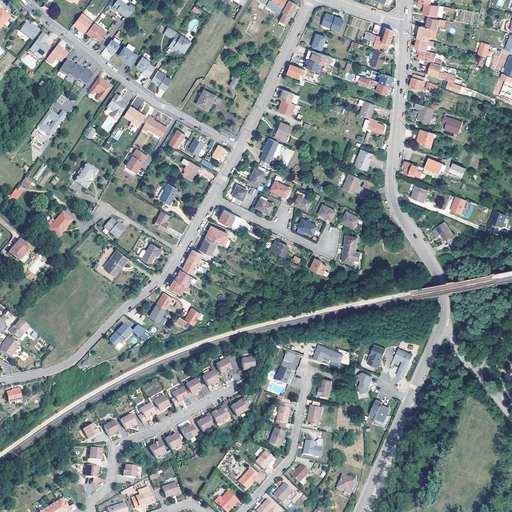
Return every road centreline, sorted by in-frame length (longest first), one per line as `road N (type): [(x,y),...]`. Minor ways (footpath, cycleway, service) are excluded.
road 1 (tertiary): [(442,320),(438,276),(392,195),(403,24)]
road 2 (residential): [(239,147),(156,104),(24,0)]
road 3 (residential): [(0,382),(70,361),(169,272),(180,252)]
road 4 (residential): [(92,508),(109,483),(113,446),(233,386)]
road 5 (residential): [(239,147),(310,0)]
road 6 (residential): [(242,511),(292,456),(307,375)]
road 7 (residential): [(327,243),(313,247),(211,196)]
road 8 (tertiary): [(360,511),(409,399)]
